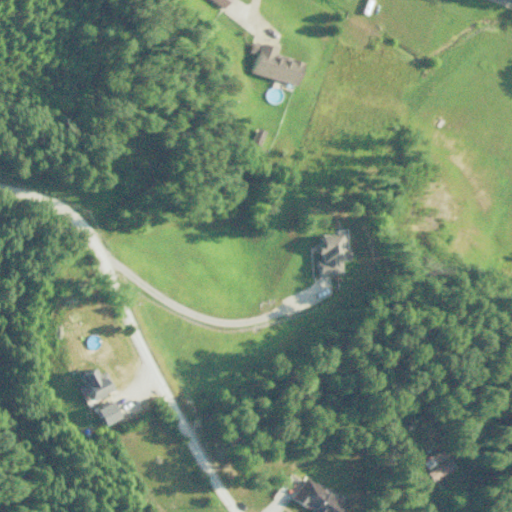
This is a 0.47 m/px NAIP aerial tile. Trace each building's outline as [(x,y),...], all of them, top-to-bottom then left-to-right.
[(248,74),(292,83),(298,60),(271,54),(273,46),(249,42),(247,52),(253,53),(248,74)] [(340,274),(339,259),(350,259),(349,248),(339,248),(339,233),(314,234),(315,253),(316,275),(340,274)] [(94,374),(91,367),(76,375),(89,400),(110,388),(101,370),(94,374)] [(117,417),(109,400),(93,408),(100,425),(117,417)] [(453,466),(447,456),(424,472),(431,481),(453,466)] [(334,511),(340,503),(299,477),(285,499),(305,511),(334,511)]
